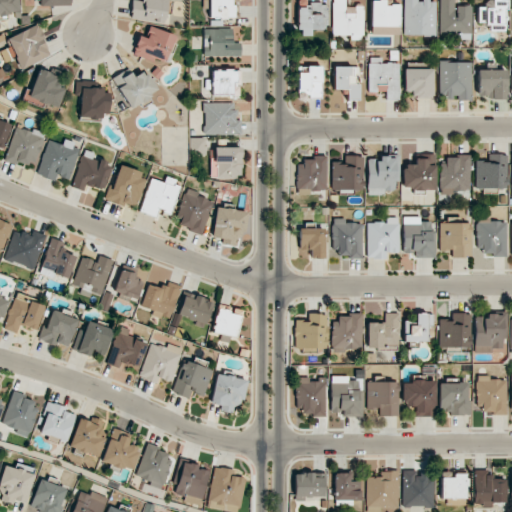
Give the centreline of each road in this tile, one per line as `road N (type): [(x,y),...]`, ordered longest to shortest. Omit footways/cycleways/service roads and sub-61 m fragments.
road 1 (residential): [(0,189),(242,282),(511,284)]
road 2 (residential): [(0,359),(230,443),(511,442)]
road 3 (residential): [(269,0),(270,511)]
road 4 (residential): [(269,130),(511,127)]
